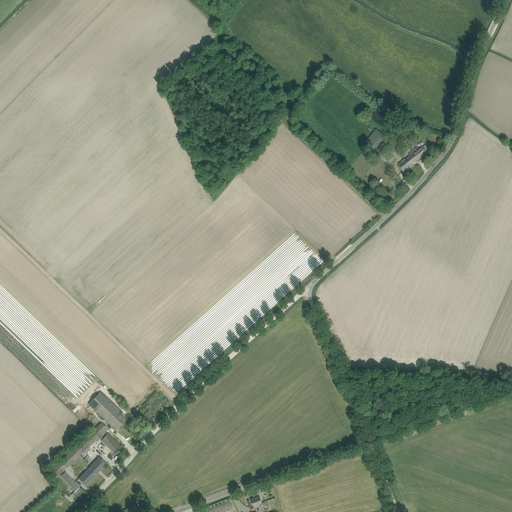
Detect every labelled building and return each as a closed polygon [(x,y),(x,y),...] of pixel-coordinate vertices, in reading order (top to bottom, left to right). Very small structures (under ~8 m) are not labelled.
[(374,150),(385,137),(376,129),(365,141),(374,150)] [(428,152),(423,146),(419,149),(417,149),(416,148),(412,151),(419,159),(428,152)] [(403,172),(419,159),(412,151),(408,154),(409,156),(398,165),(400,168),(403,172)] [(391,154),(386,158),(391,163),(395,159),(391,154)] [(116,431),(128,419),(124,415),(101,392),(88,404),(116,431)] [(50,471),(49,472),(56,479),(57,478),(84,453),(84,454),(87,452),(86,451),(99,438),(101,440),(104,437),(102,435),(108,430),(101,423),(50,471)] [(114,453),(121,446),(108,433),(101,441),(111,450),(114,453)] [(86,486),(107,464),(103,461),(99,457),(79,479),(82,482),(86,486)] [(63,474),(61,476),(72,488),(75,491),(79,487),(66,473),(66,472),(65,472),(63,474)] [(255,509),(259,507),(258,504),(262,503),(261,501),(259,496),(251,499),(253,504),(255,509)]
